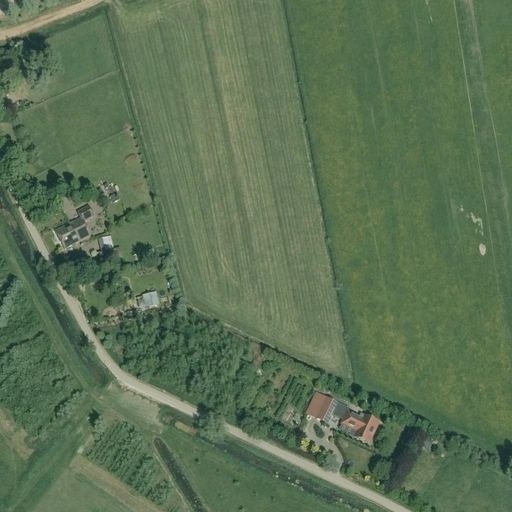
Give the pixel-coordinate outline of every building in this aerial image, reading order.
[(108,204),(101,190),(92,195),(100,209),(108,204)] [(90,237),(83,223),(94,217),(89,207),(77,213),(80,219),(68,225),(77,243),(90,237)] [(77,243),(68,225),(54,232),(64,250),(77,243)] [(113,253),(110,238),(99,240),(102,253),(93,256),(95,266),(115,261),(114,253),(113,253)] [(159,306),(156,293),(142,297),(145,310),(159,306)] [(333,411),(336,405),(316,395),(306,415),(327,424),(333,411)] [(369,445),(378,424),(364,417),(363,420),(347,413),(341,425),(356,432),(354,438),(369,445)] [(421,440),(418,445),(429,451),(432,446),(421,440)]
